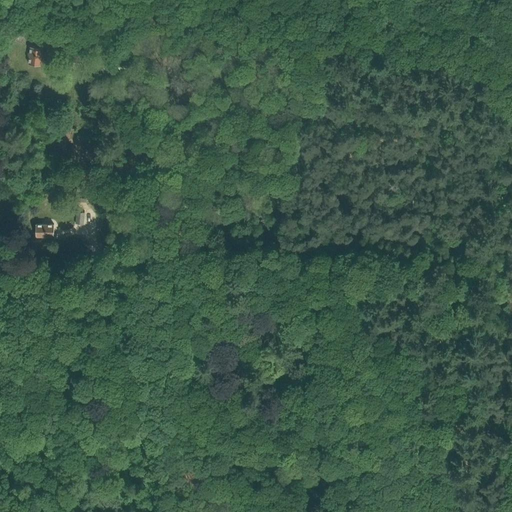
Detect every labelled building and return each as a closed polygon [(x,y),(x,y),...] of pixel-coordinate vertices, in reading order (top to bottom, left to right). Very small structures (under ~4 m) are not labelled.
[(45,21),(37,20),(36,32),(44,33),(45,21)] [(28,55),(29,48),(20,46),(19,54),(28,55)] [(31,46),(30,54),(29,64),(42,65),(43,47),(31,46)] [(77,211),(76,223),(84,224),(85,212),(77,211)] [(54,236),(54,224),(36,224),(36,236),(54,236)]
